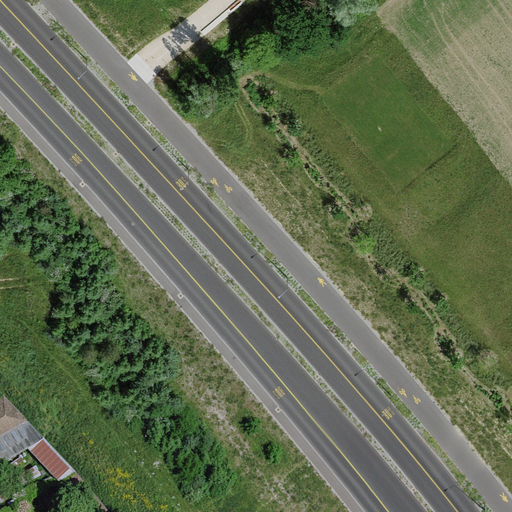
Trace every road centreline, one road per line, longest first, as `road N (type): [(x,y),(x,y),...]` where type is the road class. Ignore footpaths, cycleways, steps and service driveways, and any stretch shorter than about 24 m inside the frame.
road 1 (tertiary): [(456,511),(265,285),(2,0)]
road 2 (tertiary): [(0,67),(390,511)]
